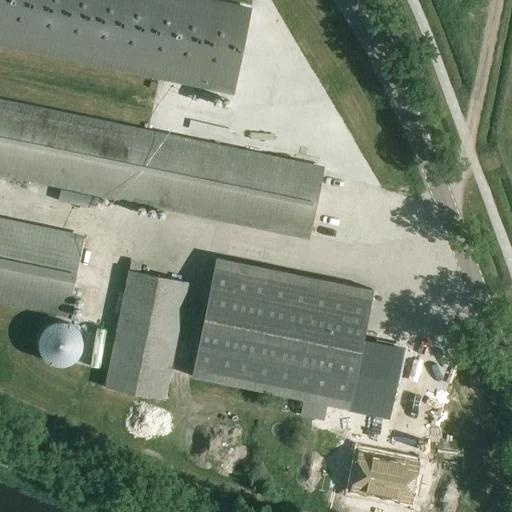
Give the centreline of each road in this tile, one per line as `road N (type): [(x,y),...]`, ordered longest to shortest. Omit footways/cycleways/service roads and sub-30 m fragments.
road 1 (tertiary): [(511,387),(400,95),(348,0)]
road 2 (track): [(452,218),(498,0)]
road 3 (tertiary): [(144,511),(0,451)]
